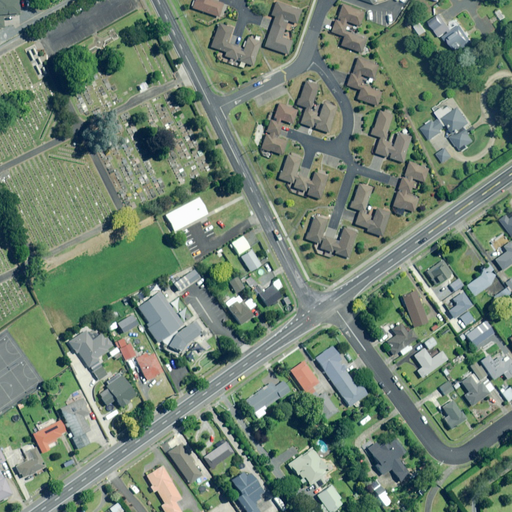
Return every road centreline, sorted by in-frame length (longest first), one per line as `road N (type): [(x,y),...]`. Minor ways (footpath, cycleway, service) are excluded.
road 1 (primary): [(326,306),(41,511)]
road 2 (residential): [(326,306),(446,454),(478,444),(511,419)]
road 3 (tertiary): [(212,110),(299,287),(326,306)]
road 4 (primary): [(511,174),(326,306)]
road 5 (residential): [(333,229),(352,171),(344,150),(349,118),(305,55)]
road 6 (tertiary): [(159,0),(212,110)]
